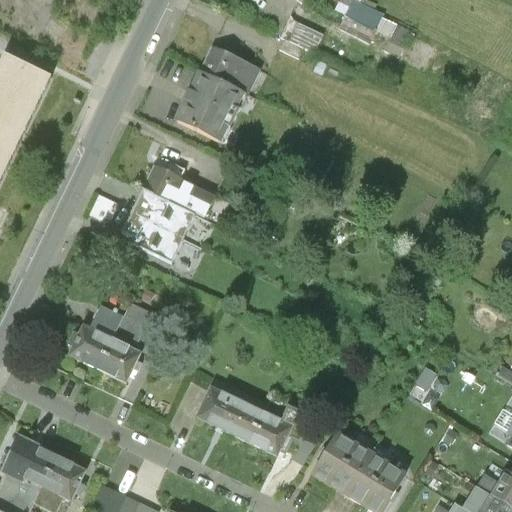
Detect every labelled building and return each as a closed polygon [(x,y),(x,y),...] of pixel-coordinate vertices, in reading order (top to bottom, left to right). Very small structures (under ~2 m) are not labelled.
[(341,34),(368,47),(383,15),(355,2),(341,34)] [(285,40),(304,49),(312,54),(321,36),(287,20),(278,37),(285,40)] [(410,33),(395,27),(383,54),(397,61),(410,33)] [(285,40),(279,52),(298,61),(304,49),(285,40)] [(210,47),(197,73),(245,97),(258,70),(210,47)] [(0,184),(50,80),(4,58),(0,65),(0,184)] [(197,73),(194,71),(170,120),(221,145),(245,97),(197,73)] [(151,167),(139,192),(166,205),(202,222),(214,197),(151,167)] [(139,192),(119,233),(146,246),(166,205),(139,192)] [(205,267),(171,251),(160,273),(195,290),(205,267)] [(129,304),(122,318),(111,341),(133,351),(151,314),(129,304)] [(97,306),(86,329),(111,341),(122,318),(97,306)] [(86,329),(79,326),(63,358),(95,373),(111,341),(86,329)] [(133,351),(111,341),(95,373),(121,385),(128,370),(135,373),(140,363),(134,360),(137,353),(133,351)] [(511,386),(511,373),(500,366),(494,375),(511,386)] [(192,420),(245,446),(261,415),(207,389),(192,420)] [(261,415),(245,446),(274,460),(276,454),(284,458),(291,444),(297,447),(303,437),(311,420),(284,407),(276,423),(261,415)] [(305,477),(340,498),(368,454),(333,433),(305,477)] [(32,511),(35,505),(57,457),(44,451),(45,447),(20,436),(3,474),(7,476),(0,491),(0,509),(6,511),(32,511)] [(297,447),(291,462),(301,467),(315,443),(303,437),(297,447)] [(381,511),(404,477),(368,454),(340,498),(362,511),(381,511)] [(74,504),(90,472),(57,457),(35,505),(49,511),(59,511),(65,500),(74,504)] [(438,466),(428,461),(420,473),(430,479),(438,466)] [(486,496),(511,511),(511,479),(502,473),(495,484),(482,476),(474,488),(486,496)] [(120,511),(127,499),(102,487),(90,511),(120,511)] [(476,511),(486,496),(474,488),(460,510),(462,511),(476,511)] [(476,511),(511,511),(486,496),(476,511)] [(154,511),(127,499),(120,511),(154,511)]
